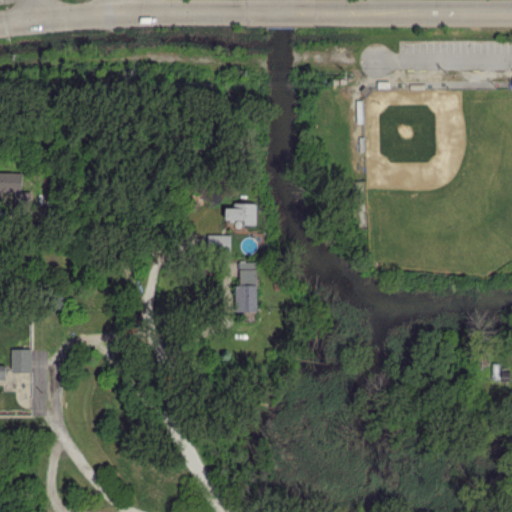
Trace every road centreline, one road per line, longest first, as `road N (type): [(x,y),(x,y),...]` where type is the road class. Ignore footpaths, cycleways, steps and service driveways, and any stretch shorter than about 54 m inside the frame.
road 1 (tertiary): [(0,22),(248,13)]
road 2 (tertiary): [(316,13),(511,11)]
road 3 (residential): [(51,511),(52,450),(60,436),(56,360),(68,341)]
